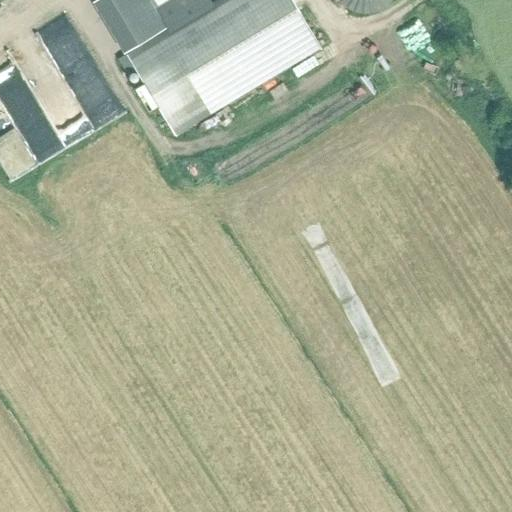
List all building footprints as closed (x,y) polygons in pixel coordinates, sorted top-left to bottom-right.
[(148,0),(95,0),(91,3),(122,54),(165,28),(155,12),(148,0)] [(215,0),(125,55),(173,135),(320,47),(291,0),(215,0)] [(174,0),(148,0),(155,12),(174,0)] [(338,0),(339,2),(341,4),(343,6),(346,7),(348,9),(350,10),(353,11),(356,12),(359,13),(361,13),(364,13),(367,13),(370,13),(373,12),(375,12),(378,11),(381,9),(383,8),(385,6),(387,4),(389,2),(390,0),(338,0)] [(30,91),(53,83),(41,47),(18,55),(30,91)]
